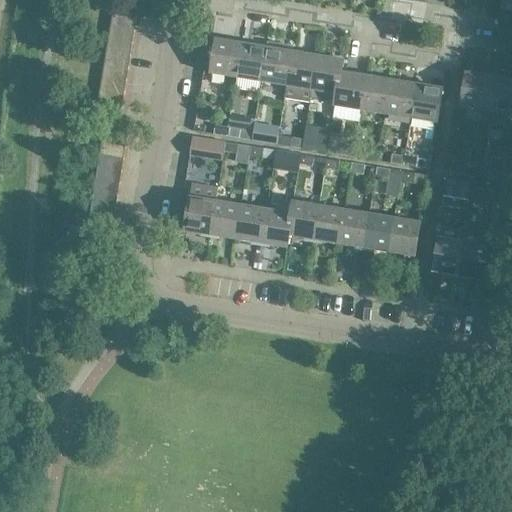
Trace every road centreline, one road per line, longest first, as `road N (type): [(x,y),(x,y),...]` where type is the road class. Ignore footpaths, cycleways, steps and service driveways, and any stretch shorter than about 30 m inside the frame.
road 1 (residential): [(511,358),(174,304),(147,289),(139,262),(180,0)]
road 2 (residential): [(384,29),(388,6),(463,18),(455,63),(380,51)]
road 3 (residential): [(384,29),(217,0)]
